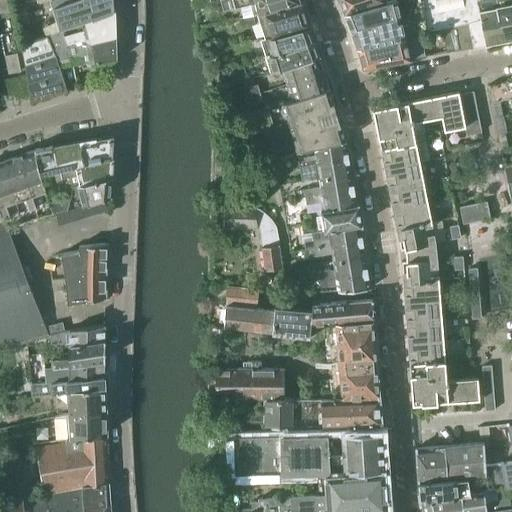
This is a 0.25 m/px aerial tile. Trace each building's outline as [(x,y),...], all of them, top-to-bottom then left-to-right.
[(50,0),(59,26),(85,19),(91,17),(89,0),(50,0)] [(89,0),(91,17),(114,10),(113,0),(89,0)] [(219,0),(222,12),(240,7),(243,17),(257,14),(299,2),(298,0),(219,0)] [(339,0),(345,14),(388,0),(339,0)] [(351,28),(357,48),(420,34),(442,30),(447,52),(485,44),(476,0),(388,0),(345,14),(351,28)] [(476,0),(485,44),(502,41),(494,0),(476,0)] [(494,0),(502,41),(511,39),(511,2),(511,0),(494,0)] [(257,14),(265,39),(268,38),(308,26),(299,2),(257,14)] [(87,31),(63,36),(67,45),(115,32),(114,10),(91,17),(85,19),(87,31)] [(239,18),(240,25),(255,23),(253,16),(239,18)] [(260,39),(265,56),(314,42),(308,26),(268,38),(265,39),(260,39)] [(87,64),(86,64),(86,65),(115,59),(115,58),(115,32),(67,45),(63,36),(60,30),(47,35),(20,46),(26,75),(31,101),(31,102),(66,91),(55,55),(66,51),(68,58),(84,54),(87,64)] [(420,34),(357,48),(362,67),(363,67),(363,68),(410,60),(410,59),(425,56),(420,34)] [(269,63),(269,64),(272,72),(282,69),(318,55),(314,42),(265,56),(267,64),(269,63)] [(5,56),(7,69),(8,73),(20,71),(16,53),(5,56)] [(282,69),(287,84),(324,72),(318,55),(282,69)] [(287,84),(292,99),(329,88),(324,72),(287,84)] [(31,101),(26,75),(1,80),(7,106),(31,101)] [(499,101),(509,99),(511,98),(511,80),(487,85),(491,103),(499,101)] [(244,88),(249,105),(262,101),(257,84),(244,88)] [(297,151),(315,146),(345,140),(329,88),(292,99),(282,102),(287,118),(288,118),(288,117),(290,117),(293,119),(293,120),(296,131),(297,132),(297,134),(296,137),(294,137),(293,137),(297,151)] [(458,91),(437,95),(442,116),(441,116),(444,130),(464,126),(466,135),(481,132),(473,91),(459,94),(458,91)] [(374,115),(381,150),(416,143),(412,122),(441,116),(442,116),(437,95),(372,108),(374,115)] [(491,103),(494,117),(503,115),(499,101),(491,103)] [(267,107),(252,112),(258,132),(269,129),(268,127),(270,124),(272,123),(267,107)] [(494,117),(498,135),(505,133),(506,133),(503,115),(494,117)] [(505,133),(498,135),(501,151),(508,149),(505,133)] [(110,136),(34,149),(41,176),(59,171),(112,157),(113,138),(110,136)] [(429,138),(430,158),(444,158),(442,137),(429,138)] [(298,159),(299,167),(348,157),(345,140),(315,146),(316,147),(314,149),(315,155),(298,159)] [(381,150),(384,168),(419,162),(416,143),(381,150)] [(34,149),(17,155),(36,209),(41,207),(37,196),(45,193),(42,180),(41,176),(34,149)] [(17,155),(1,161),(16,204),(25,200),(29,211),(36,209),(17,155)] [(111,176),(112,157),(59,171),(62,177),(69,175),(71,186),(77,185),(111,176)] [(318,176),(319,179),(350,173),(348,157),(299,167),(302,179),(318,176)] [(1,161),(0,160),(0,208),(4,220),(10,218),(6,207),(16,204),(1,161)] [(384,168),(388,188),(423,182),(419,162),(384,168)] [(511,164),(511,165),(503,167),(506,182),(511,180),(511,164)] [(303,189),(304,196),(353,188),(351,173),(350,173),(319,179),(320,186),(303,189)] [(109,197),(111,176),(77,185),(80,195),(58,201),(49,203),(51,213),(55,212),(68,209),(103,199),(109,197)] [(388,188),(392,208),(427,202),(423,182),(388,188)] [(323,202),(324,209),(356,204),(353,188),(304,196),(305,197),(297,198),(299,206),(323,202)] [(296,191),(297,198),(305,197),(304,196),(303,189),(296,191)] [(490,218),(486,202),(486,201),(459,207),(462,224),(490,218)] [(392,208),(396,228),(431,222),(427,202),(392,208)] [(327,230),(359,225),(361,225),(358,204),(356,204),(324,209),(320,210),(324,231),(327,230)] [(281,267),(281,266),(280,257),(280,255),(278,245),(279,245),(278,240),(279,240),(279,239),(278,239),(277,235),(278,234),(277,233),(276,229),(277,229),(276,227),(274,224),(274,223),(273,221),(271,220),(270,218),(264,213),(262,211),(260,210),(258,209),(255,208),(254,207),(252,207),(251,206),(251,207),(245,207),(245,206),(244,206),(244,207),(239,207),(224,206),(223,226),(259,227),(261,247),(261,248),(263,258),(262,258),(263,259),(264,269),(264,270),(282,268),(282,266),(281,267)] [(405,251),(405,253),(436,250),(435,242),(431,222),(396,228),(400,249),(405,248),(405,251)] [(0,343),(44,332),(16,224),(0,227),(0,343)] [(303,241),(305,250),(362,241),(359,225),(327,230),(328,237),(303,241)] [(460,237),(458,225),(449,226),(451,239),(460,237)] [(332,261),(364,256),(362,241),(305,250),(306,257),(331,253),(332,261)] [(401,261),(403,282),(438,279),(437,258),(436,253),(436,250),(405,253),(406,256),(406,261),(401,261)] [(319,280),(367,272),(364,256),(332,261),(334,269),(309,274),(310,278),(309,278),(310,281),(319,280)] [(462,256),(453,257),(454,270),(463,269),(462,256)] [(468,269),(472,318),(480,318),(477,268),(468,269)] [(367,272),(319,280),(320,287),(336,284),(337,291),(369,288),(367,272)] [(403,282),(404,302),(440,299),(438,279),(403,282)] [(223,326),(272,332),(274,311),(256,309),(258,290),(226,287),(223,326)] [(312,311),(310,326),(372,319),(371,299),(344,301),(312,304),(312,311)] [(404,302),(406,323),(442,320),(440,299),(404,302)] [(309,338),(310,326),(312,311),(274,307),(274,311),(272,332),(309,337),(309,338)] [(316,367),(338,366),(338,363),(376,361),(372,319),(310,326),(309,338),(325,337),(326,361),(316,362),(316,367)] [(406,323),(407,343),(443,340),(442,320),(406,323)] [(53,340),(53,346),(104,340),(104,324),(69,330),(69,338),(53,340)] [(54,359),(54,365),(105,358),(105,340),(104,340),(53,346),(53,349),(69,347),(69,348),(69,357),(59,358),(54,359)] [(407,343),(409,362),(445,359),(443,340),(407,343)] [(44,369),(45,383),(104,374),(104,360),(105,360),(105,358),(54,365),(54,368),(50,368),(44,369)] [(445,359),(409,362),(412,404),(479,399),(477,378),(446,380),(445,359)] [(283,369),(260,369),(260,361),(251,361),(242,361),(242,369),(215,368),(215,389),(215,399),(216,399),(216,398),(231,398),(284,398),(283,369)] [(329,379),(331,397),(378,395),(377,380),(376,363),(376,361),(338,363),(338,366),(339,379),(335,379),(329,379)] [(491,365),(481,366),(485,410),(494,409),(491,365)] [(104,374),(45,383),(30,384),(31,396),(52,393),(67,392),(104,385),(104,376),(104,374)] [(67,392),(68,416),(105,411),(104,385),(67,392)] [(331,397),(321,398),(322,425),(381,422),(378,395),(331,397)] [(284,398),(231,398),(231,399),(266,400),(266,414),(243,414),(243,425),(272,425),(273,426),(286,426),(286,425),(288,425),(288,426),(289,426),(290,425),(298,425),(298,426),(300,425),(308,425),(310,425),(319,425),(321,425),(322,425),(321,398),(311,398),(311,397),(309,398),(300,398),(298,398),(290,399),(290,398),(288,398),(288,399),(286,399),(286,398),(284,398)] [(53,418),(56,440),(68,439),(81,437),(106,434),(105,411),(68,416),(53,418)] [(485,476),(486,491),(496,489),(511,486),(511,424),(507,426),(511,451),(511,460),(485,465),(486,476),(485,476)] [(330,473),(384,470),(381,431),(328,433),(330,473)] [(268,473),(317,472),(325,472),(325,473),(330,473),(328,433),(267,435),(268,473)] [(69,442),(35,447),(43,493),(81,486),(108,481),(106,451),(106,435),(106,434),(81,437),(68,439),(69,442)] [(231,436),(220,436),(220,437),(221,475),(232,474),(248,474),(268,473),(267,435),(247,435),(231,436)] [(483,442),(454,445),(455,455),(457,455),(457,463),(452,464),(453,478),(485,475),(485,476),(486,476),(485,465),(483,442)] [(416,448),(418,482),(453,478),(452,464),(457,463),(457,455),(455,455),(454,445),(416,448)] [(337,511),(352,511),(387,509),(384,470),(330,473),(325,473),(325,472),(317,472),(319,493),(290,495),(290,497),(259,499),(259,501),(251,502),(251,509),(228,510),(228,511),(337,511)] [(418,482),(421,500),(486,491),(485,476),(485,475),(453,478),(418,482)] [(108,482),(108,481),(81,486),(81,488),(32,497),(34,511),(109,511),(108,486),(108,482)] [(0,495),(0,511),(23,511),(22,500),(21,500),(20,489),(0,493),(0,496),(0,495)] [(421,500),(422,511),(475,511),(511,507),(511,501),(510,502),(509,498),(498,500),(496,489),(486,491),(421,500)]
